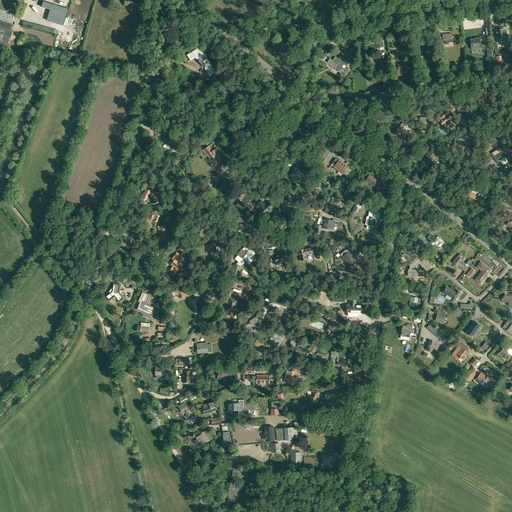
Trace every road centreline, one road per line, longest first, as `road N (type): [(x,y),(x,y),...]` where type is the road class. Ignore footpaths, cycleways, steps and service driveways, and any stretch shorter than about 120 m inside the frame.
road 1 (tertiary): [(511,260),(223,34)]
road 2 (track): [(86,292),(155,84),(162,0)]
road 3 (track): [(102,320),(207,511)]
road 4 (track): [(0,416),(62,348),(86,292)]
road 5 (unclassified): [(511,1),(363,18)]
road 6 (unclassified): [(223,34),(363,18)]
road 7 (track): [(0,191),(86,292)]
road 8 (unknown): [(228,419),(357,420)]
road 9 (unknown): [(277,248),(316,237),(345,276),(383,277)]
